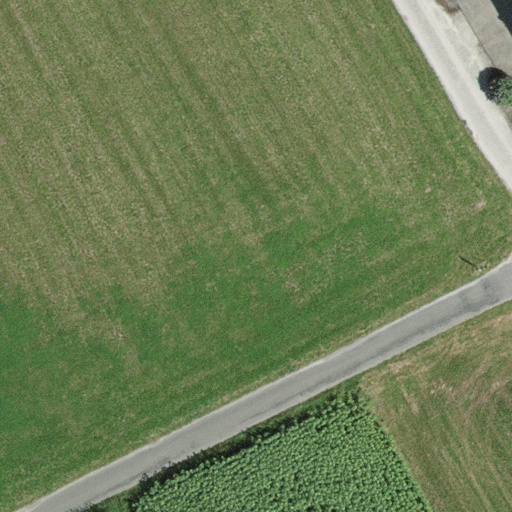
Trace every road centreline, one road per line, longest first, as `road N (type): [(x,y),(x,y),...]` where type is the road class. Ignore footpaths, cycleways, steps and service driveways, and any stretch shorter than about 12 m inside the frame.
road 1 (track): [(511,284),(73,511)]
road 2 (track): [(431,0),(511,133)]
